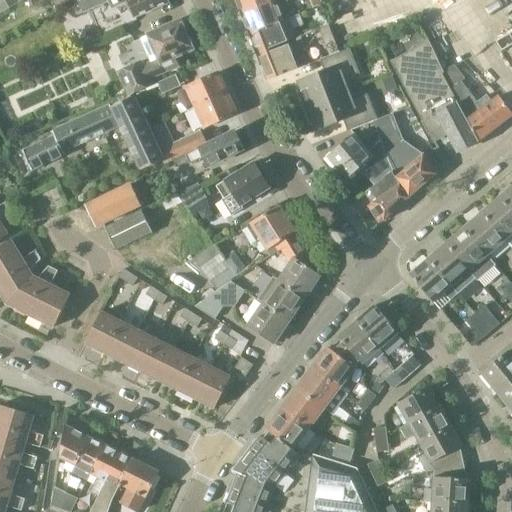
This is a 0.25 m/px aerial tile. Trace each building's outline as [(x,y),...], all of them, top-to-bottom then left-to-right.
[(0,0),(0,13),(23,0),(0,0)] [(75,0),(66,5),(69,11),(77,8),(80,15),(109,2),(112,9),(128,1),(136,16),(168,2),(167,1),(168,0),(75,0)] [(235,0),(241,14),(279,0),(235,0)] [(292,0),(279,0),(241,14),(249,33),(283,20),(277,6),(292,0)] [(310,12),(317,29),(328,25),(326,17),(322,7),(310,12)] [(303,13),(283,21),(283,20),(249,33),(256,52),(299,36),(293,22),(304,17),(303,13)] [(187,36),(181,21),(141,39),(151,62),(140,66),(139,62),(120,70),(131,94),(149,86),(146,79),(178,65),(174,57),(180,54),(183,55),(189,53),(190,50),(193,49),(192,46),(193,43),(190,37),(187,36)] [(319,29),(330,56),(339,52),(328,25),(317,29),(317,30),(319,29)] [(501,52),(511,45),(511,32),(496,42),(501,52)] [(288,44),(291,43),(298,40),(297,37),(299,37),(299,36),(256,52),(267,81),(298,69),(288,44)] [(298,40),(291,43),(296,54),(305,50),(300,40),(298,40)] [(390,62),(423,123),(424,122),(430,133),(429,134),(429,135),(432,133),(431,133),(440,129),(444,136),(451,132),(460,150),(457,151),(458,152),(477,142),(478,142),(464,115),(442,74),(444,73),(429,41),(390,62)] [(298,93),(304,107),(348,90),(344,79),(359,73),(349,48),(320,60),(324,71),(298,81),(302,91),(298,93)] [(195,108),(228,93),(218,72),(185,87),(195,108)] [(157,83),(162,94),(180,85),(176,75),(157,83)] [(347,131),(377,119),(367,95),(353,100),(348,90),(304,107),(310,121),(313,120),(317,130),(343,120),(347,131)] [(228,93),(195,108),(204,129),(237,114),(228,93)] [(73,126),(23,151),(32,171),(65,155),(62,150),(94,135),(93,133),(117,122),(139,170),(166,158),(161,148),(135,96),(111,108),(110,106),(72,124),(73,126)] [(464,115),(478,142),(511,115),(511,113),(499,96),(485,105),(482,101),(464,115)] [(373,121),(386,154),(403,142),(393,114),(373,121)] [(185,155),(185,153),(184,152),(206,143),(200,130),(161,148),(166,158),(168,163),(173,161),(185,155)] [(235,131),(185,153),(185,155),(173,161),(175,166),(188,161),(189,163),(203,157),(207,166),(244,149),(235,131)] [(373,157),(354,134),(327,156),(346,179),(373,157)] [(392,168),(394,170),(399,176),(397,178),(408,198),(436,174),(418,146),(392,168)] [(388,157),(366,176),(374,185),(394,170),(392,168),(388,157)] [(239,206),(269,188),(253,163),(223,181),(224,182),(216,187),(223,198),(231,193),(239,206)] [(399,176),(394,170),(374,185),(364,194),(372,203),(368,206),(379,223),(384,219),(384,220),(408,198),(397,178),(399,176)] [(176,192),(185,189),(177,171),(169,175),(176,192)] [(87,205),(97,226),(142,207),(130,182),(87,205)] [(185,189),(176,192),(182,202),(189,212),(208,200),(198,183),(185,189)] [(511,186),(499,197),(511,211),(511,186)] [(0,239),(8,235),(0,221),(0,219),(13,212),(7,202),(0,205),(0,193),(1,193),(0,190),(0,239)] [(182,202),(176,192),(161,200),(165,210),(182,202)] [(511,211),(499,197),(482,213),(505,240),(511,247),(511,211)] [(281,251),(300,238),(280,205),(246,226),(257,242),(260,240),(270,257),(280,250),(281,251)] [(141,209),(105,228),(115,250),(152,232),(141,209)] [(482,213),(464,228),(487,255),(505,240),(482,213)] [(197,222),(173,239),(181,250),(205,233),(197,222)] [(464,228),(446,243),(470,271),(487,255),(464,228)] [(205,233),(181,250),(190,261),(213,244),(205,233)] [(281,251),(289,265),(279,280),(304,298),(320,275),(300,262),(310,255),(300,238),(281,251)] [(22,259),(11,240),(0,246),(0,292),(4,299),(12,306),(54,327),(70,295),(50,285),(57,271),(49,266),(37,279),(35,278),(34,279),(29,275),(31,273),(29,271),(41,259),(36,251),(22,259)] [(446,243),(428,259),(451,286),(470,271),(446,243)] [(207,264),(220,254),(213,245),(210,247),(194,259),(200,268),(207,264)] [(433,302),(451,286),(428,259),(410,275),(433,302)] [(237,262),(230,267),(237,276),(244,270),(237,262)] [(236,276),(229,267),(223,271),(210,281),(217,290),(223,286),(230,281),(236,276)] [(133,286),(138,278),(124,269),(119,277),(133,286)] [(279,280),(264,303),(289,321),(304,298),(279,280)] [(223,306),(234,307),(234,283),(230,281),(223,286),(217,290),(208,296),(223,306)] [(245,290),(234,283),(234,307),(245,290)] [(511,283),(502,291),(511,303),(511,283)] [(154,300),(159,292),(151,286),(146,295),(154,300)] [(159,292),(154,300),(162,305),(167,297),(159,292)] [(214,318),(223,306),(208,296),(195,306),(214,318)] [(273,344),(289,321),(264,303),(248,327),(273,344)] [(375,305),(357,321),(380,348),(398,332),(375,305)] [(484,306),(475,313),(490,332),(500,324),(484,306)] [(180,317),(189,322),(194,314),(185,308),(180,317)] [(101,312),(85,343),(104,353),(120,322),(101,312)] [(472,329),(463,336),(472,347),(490,332),(475,313),(465,321),(472,329)] [(194,314),(189,322),(197,327),(202,319),(194,314)] [(362,364),(380,348),(357,321),(338,337),(362,364)] [(138,331),(120,322),(104,353),(123,362),(138,331)] [(215,339),(223,344),(232,330),(230,329),(227,335),(220,331),(215,339)] [(248,341),(232,330),(223,344),(240,355),(248,341)] [(123,362),(141,371),(157,340),(138,331),(123,362)] [(175,349),(157,340),(141,371),(159,380),(175,349)] [(328,347),(312,368),(339,388),(355,367),(328,347)] [(193,358),(175,349),(159,380),(177,390),(193,358)] [(481,373),(497,393),(511,381),(511,356),(508,351),(481,373)] [(413,355),(395,371),(403,381),(421,365),(413,355)] [(177,390),(196,399),(211,368),(193,358),(177,390)] [(253,365),(242,358),(235,368),(246,376),(253,365)] [(230,377),(211,368),(196,399),(215,408),(230,377)] [(348,395),(339,388),(312,368),(297,388),(324,408),(333,415),(348,395)] [(385,379),(387,382),(393,389),(403,381),(395,371),(385,379)] [(511,381),(497,393),(511,411),(511,381)] [(441,407),(429,386),(397,404),(408,424),(441,407)] [(297,388),(282,408),(308,428),(324,408),(297,388)] [(357,404),(361,407),(366,411),(376,396),(367,389),(357,404)] [(0,405),(0,475),(14,479),(19,464),(34,469),(38,457),(22,453),(25,443),(41,447),(44,436),(29,431),(33,415),(0,405)] [(419,444),(451,426),(441,407),(408,424),(401,428),(406,438),(410,439),(415,436),(419,444)] [(266,429),(269,431),(293,449),(308,428),(282,408),(266,429)] [(344,424),(356,434),(358,422),(350,416),(344,424)] [(60,459),(75,467),(80,456),(78,455),(87,436),(66,425),(64,425),(60,459)] [(462,445),(451,426),(419,444),(425,454),(418,458),(426,473),(435,470),(435,469),(463,463),(459,447),(462,445)] [(376,453),(377,453),(389,451),(386,427),(374,428),(376,453)] [(378,511),(357,468),(350,466),(323,457),(293,449),(269,431),(257,446),(255,444),(236,469),(238,473),(239,473),(223,511),(378,511)] [(105,445),(87,436),(78,455),(80,456),(75,467),(76,467),(73,473),(82,478),(85,472),(90,475),(105,445)] [(354,448),(335,443),(334,443),(336,444),(333,456),(350,462),(354,448)] [(111,497),(113,498),(132,459),(105,445),(90,475),(97,478),(89,492),(98,497),(90,511),(106,511),(107,511),(111,497)] [(158,472),(132,459),(113,498),(138,511),(158,472)] [(379,459),(378,459),(367,464),(378,487),(390,481),(379,459)] [(424,500),(432,500),(468,503),(470,479),(466,479),(463,463),(435,469),(435,470),(433,477),(433,489),(425,489),(424,500)] [(10,494),(14,479),(0,475),(0,511),(4,511),(6,506),(22,511),(25,499),(10,494)] [(51,506),(60,509),(65,493),(55,487),(51,506)] [(60,509),(68,511),(71,511),(76,499),(65,493),(60,509)] [(467,511),(468,503),(432,500),(431,511),(467,511)]
